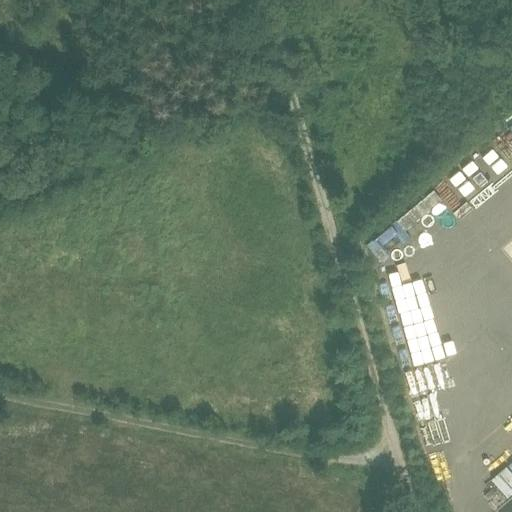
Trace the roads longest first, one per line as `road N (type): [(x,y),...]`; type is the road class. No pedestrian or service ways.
road 1 (track): [(413,511),(256,0)]
road 2 (track): [(394,444),(350,455),(0,392)]
